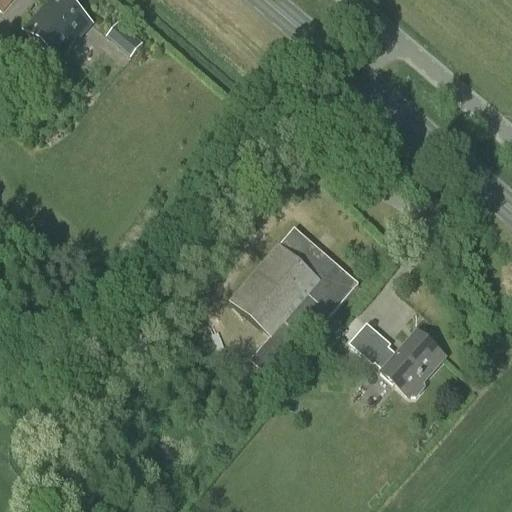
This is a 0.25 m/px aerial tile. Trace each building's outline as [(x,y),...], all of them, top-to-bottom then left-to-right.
[(14,0),(0,0),(0,15),(1,16),(14,0)] [(60,0),(53,0),(23,35),(59,66),(92,27),(60,0)] [(117,28),(106,41),(130,62),(141,49),(117,28)] [(293,233),(278,251),(277,250),(228,307),(269,342),(249,366),(273,387),(358,288),(293,233)] [(390,350),(366,329),(348,348),(372,369),(374,367),(383,374),(379,378),(408,403),(410,400),(415,401),(424,390),(422,386),(444,362),(416,336),(396,359),(388,353),(390,350)] [(235,382),(259,403),(271,389),(247,368),(235,382)]
